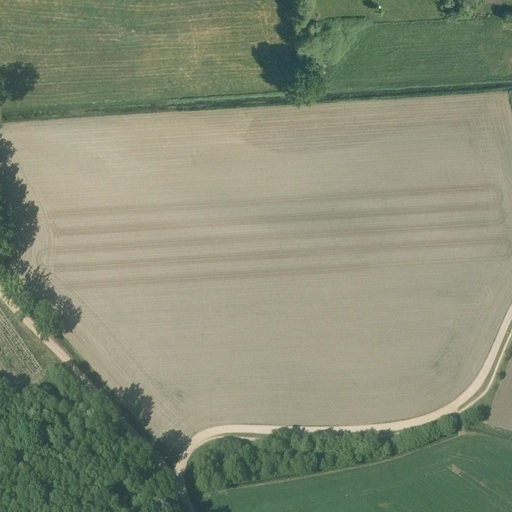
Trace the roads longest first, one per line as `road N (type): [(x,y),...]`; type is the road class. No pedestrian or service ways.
road 1 (track): [(172,477),(186,445),(206,432),(380,428),(445,411),(486,371),(511,310)]
road 2 (track): [(193,511),(172,477),(0,295)]
